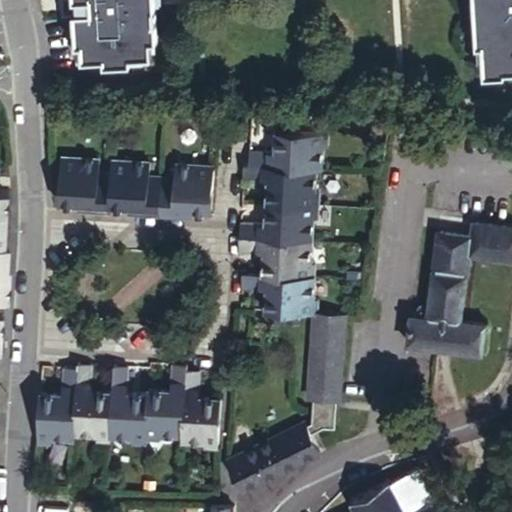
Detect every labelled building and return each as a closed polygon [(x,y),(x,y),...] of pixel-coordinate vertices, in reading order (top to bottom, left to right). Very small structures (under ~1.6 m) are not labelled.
[(78,0),(81,56),(107,55),(107,62),(132,62),(132,53),(150,53),(154,53),(154,37),(160,37),(159,7),(138,7),(137,0),(78,0)] [(488,84),(511,83),(511,0),(476,0),(479,53),(486,53),(487,70),(488,84)] [(150,62),(150,53),(132,53),(132,62),(150,62)] [(486,53),(479,53),(479,70),(487,70),(486,53)] [(255,145),(254,160),(318,163),(324,164),(325,141),(320,141),(321,126),(280,124),(279,146),(255,145)] [(320,141),(325,141),(330,142),(331,127),(321,126),(320,141)] [(112,204),(114,171),(100,170),(101,159),(63,157),(60,202),(77,202),(96,204),(95,210),(112,211),(112,204)] [(162,213),(165,172),(152,171),(153,161),(114,159),(114,171),(112,204),(129,205),(146,206),(145,212),(162,213)] [(272,175),(271,194),(312,197),(313,181),(318,182),(318,163),(254,160),(248,159),(248,174),(272,175)] [(180,163),(179,172),(165,172),(162,213),(177,214),(178,208),(196,209),(215,210),(217,165),(180,163)] [(323,198),(324,182),(318,182),(313,181),(312,197),(323,198)] [(0,318),(1,308),(0,307),(0,292),(2,293),(7,293),(9,271),(7,271),(8,240),(1,239),(2,208),(5,209),(6,187),(0,186),(0,318)] [(315,231),(316,211),(312,210),(312,197),(271,194),(270,214),(246,213),(245,227),(315,231)] [(323,211),(323,198),(312,197),(312,210),(316,211),(323,211)] [(447,348),(483,352),(483,350),(486,330),(486,324),(460,322),(464,275),(466,275),(468,255),(511,259),(511,222),(472,218),(470,234),(437,230),(429,318),(411,316),(408,344),(443,348),(447,348)] [(314,252),(315,231),(245,227),(244,242),(269,244),(268,267),(308,269),(309,252),(314,252)] [(318,270),(320,253),(314,252),(309,252),(308,269),(318,270)] [(271,311),(311,313),(312,297),(317,297),(318,270),(308,269),(268,267),(248,265),(247,280),(272,282),(271,311)] [(311,313),(320,313),(321,297),(317,297),(312,297),(311,313)] [(349,400),(355,314),(320,313),(315,397),(321,398),(343,400),(349,400)] [(486,330),(483,350),(494,350),(497,331),(486,330)] [(171,386),(150,385),(149,391),(148,424),(161,424),(161,431),(184,431),(187,368),(187,361),(172,360),(171,386)] [(90,387),(91,362),(77,361),(77,367),(74,431),(96,431),(96,428),(109,428),(111,389),(90,387)] [(112,363),(111,389),(109,428),(109,433),(133,434),(133,429),(148,429),(148,424),(149,391),(126,389),(128,364),(112,363)] [(74,431),(77,367),(64,366),(62,392),(44,391),(41,430),(56,430),(56,437),(74,437),(74,431)] [(199,394),(200,368),(187,368),(184,431),(184,439),(204,440),(204,435),(218,436),(220,396),(199,394)] [(320,407),(301,418),(311,436),(329,425),(330,409),(343,410),(343,400),(321,398),(320,407)] [(342,426),(343,410),(330,409),(329,425),(342,426)] [(226,456),(243,486),(281,464),(316,445),(311,436),(301,418),(298,413),(226,456)] [(161,424),(148,424),(148,429),(148,435),(160,435),(161,431),(161,424)] [(109,438),(109,433),(109,428),(96,428),(96,431),(95,438),(109,438)] [(148,435),(148,429),(133,429),(133,434),(133,440),(147,440),(148,435)] [(56,430),(41,430),(41,442),(56,444),(56,437),(56,430)] [(218,446),(218,436),(204,435),(204,440),(205,446),(218,446)] [(452,511),(451,509),(452,506),(448,505),(447,509),(431,510),(429,506),(435,502),(434,501),(438,498),(436,495),(433,497),(426,484),(430,482),(428,478),(424,481),(419,470),(423,468),(421,465),(418,467),(416,464),(412,465),(414,469),(390,480),(389,478),(385,480),(384,476),(380,478),(381,482),(371,487),(370,484),(366,485),(368,488),(352,496),(351,493),(346,495),(348,498),(346,499),(347,503),(350,501),(356,511),(452,511)] [(206,511),(231,511),(232,503),(207,502),(206,511)]
